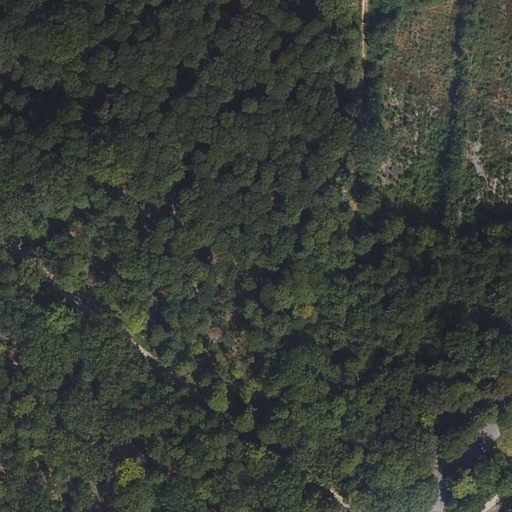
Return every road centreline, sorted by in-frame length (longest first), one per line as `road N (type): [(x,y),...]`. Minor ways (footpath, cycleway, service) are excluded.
road 1 (track): [(353,511),(0,236)]
road 2 (motorway): [(353,0),(511,381)]
road 3 (motorway): [(511,302),(385,0)]
